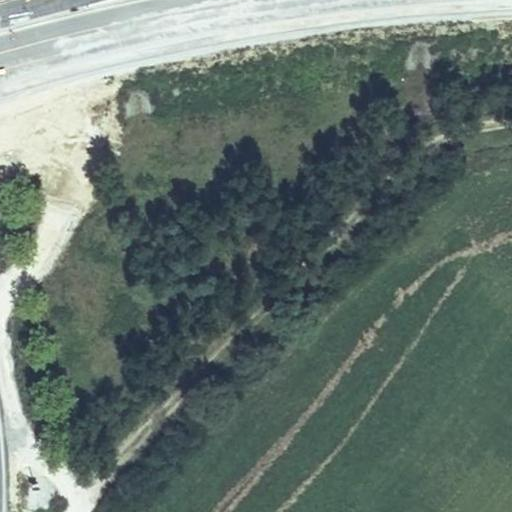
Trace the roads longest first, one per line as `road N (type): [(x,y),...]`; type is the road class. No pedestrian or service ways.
road 1 (track): [(65,511),(85,476),(383,181),(465,121),(511,111)]
road 2 (motorway): [(0,53),(254,0)]
